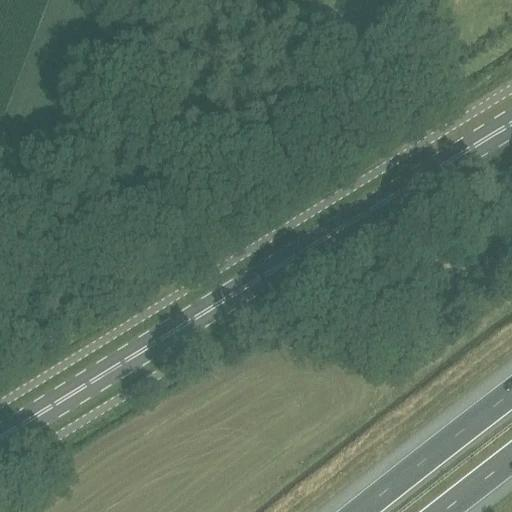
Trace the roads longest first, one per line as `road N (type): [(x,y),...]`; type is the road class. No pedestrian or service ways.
road 1 (secondary): [(0,442),(511,128)]
road 2 (motorway): [(511,394),(359,511)]
